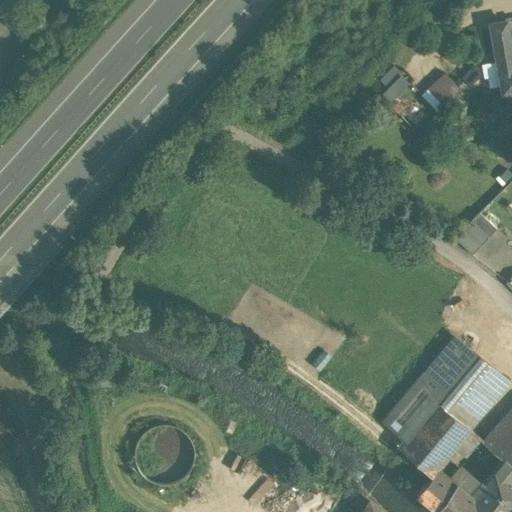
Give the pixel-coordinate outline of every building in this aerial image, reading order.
[(0,5),(0,13),(5,18),(12,11),(3,3),(0,5)] [(506,22),(490,25),(499,76),(511,73),(511,53),(511,47),(506,22)] [(391,103),(413,83),(397,65),(375,85),(391,103)] [(461,79),(469,87),(482,73),(474,65),(461,79)] [(511,73),(499,76),(502,93),(511,90),(511,73)] [(434,114),(459,90),(444,74),(418,98),(434,114)] [(478,212),(454,238),(471,254),(496,229),(478,212)] [(507,382),(452,337),(381,421),(403,440),(435,402),(468,428),(507,382)] [(468,428),(435,402),(403,440),(397,448),(429,476),(436,468),(461,438),(467,431),(468,429),(468,428)] [(511,408),(481,443),(494,453),(500,458),(511,465),(511,408)] [(478,439),(467,431),(461,438),(471,447),(478,439)] [(511,465),(500,458),(469,495),(489,511),(511,511),(511,484),(511,483),(511,481),(511,465)] [(489,511),(469,495),(436,468),(429,476),(415,493),(437,511),(489,511)] [(382,511),(368,502),(361,511),(382,511)]
